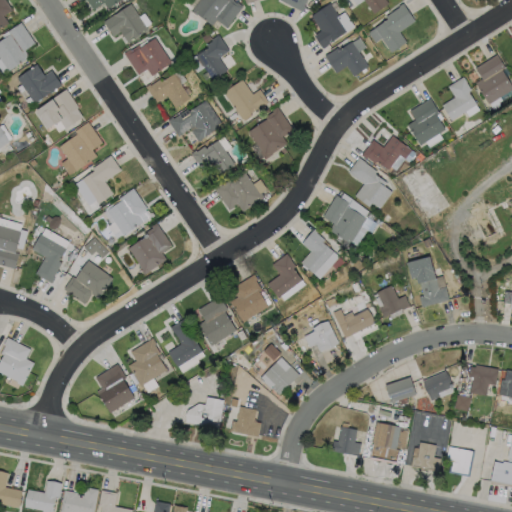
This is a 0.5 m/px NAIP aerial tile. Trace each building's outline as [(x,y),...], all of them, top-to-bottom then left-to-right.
[(9,23),(0,29),(0,0),(5,0),(13,11),(4,17),(9,23)] [(122,0),(108,10),(104,3),(94,11),(86,0),(122,0)] [(201,0),(227,0),(229,1),(229,0),(231,0),(237,4),(238,3),(243,7),(227,28),(217,21),(213,26),(193,11),(201,0)] [(306,7),(304,12),(281,1),(281,0),(308,0),(305,6),(306,7)] [(386,0),(389,4),(375,14),(365,0),(386,0)] [(131,4),(148,29),(129,43),(121,32),(114,37),(104,22),(115,15),(131,4)] [(328,46),(323,49),(315,36),(322,32),(312,16),(331,4),(349,31),(327,45),(328,46)] [(407,43),(392,53),(375,29),(388,20),(386,17),(400,8),(399,7),(404,4),(416,22),(400,33),(407,43)] [(22,23),(36,44),(26,51),(30,58),(9,72),(0,57),(0,42),(5,39),(3,35),(8,31),(9,32),(22,23)] [(228,71),(213,81),(197,56),(209,48),(207,46),(213,42),(212,40),(219,35),(230,51),(220,58),(228,71)] [(156,38),(172,63),(152,77),(148,69),(139,75),(125,54),(131,50),(131,51),(140,45),(141,48),(156,38)] [(352,42),(369,67),(354,77),(347,66),(337,74),(325,57),(329,54),(338,48),(340,51),(352,42)] [(511,85),(511,90),(489,105),(476,84),(483,79),(476,69),(498,55),(506,68),(502,70),(511,85)] [(37,65),(45,76),(52,71),(62,86),(51,94),(50,93),(35,104),(18,78),(37,65)] [(174,74),(190,99),(176,109),(168,97),(157,104),(146,87),(150,85),(151,86),(160,80),(162,82),(174,74)] [(477,105),(452,121),(443,106),(455,98),(448,87),(464,77),(467,83),(472,91),(469,93),(477,105)] [(243,80),(253,95),(260,90),(269,103),(258,111),(258,109),(251,114),(252,116),(245,121),(243,119),(243,120),(224,93),(243,80)] [(83,117),(66,129),(61,122),(57,125),(56,124),(48,129),(42,121),(43,120),(37,111),(54,99),(53,99),(67,90),(79,108),(78,109),(83,117)] [(446,130),(420,146),(408,126),(416,120),(410,112),(431,99),(440,114),(437,116),(446,130)] [(202,104),(218,129),(202,140),(203,140),(199,143),(192,132),(197,128),(195,126),(179,137),(168,121),(173,118),(174,119),(188,110),(190,112),(202,104)] [(288,144),(265,159),(261,153),(262,152),(249,132),(267,119),(266,118),(274,112),(273,111),(278,107),(293,130),(283,137),(288,144)] [(98,158),(77,172),(60,147),(78,135),(76,132),(89,123),(103,144),(93,150),(98,158)] [(0,126),(10,142),(0,148),(0,126)] [(393,136),(412,151),(405,159),(400,155),(389,170),(377,161),(375,164),(368,158),(367,160),(362,156),(373,140),(384,148),(393,136)] [(219,141),(235,165),(225,172),(216,160),(202,170),(191,154),(196,151),(197,152),(205,147),(207,149),(219,141)] [(114,195),(99,205),(83,180),(95,172),(93,169),(105,161),(104,161),(111,156),(122,171),(105,182),(114,195)] [(392,193),(380,209),(372,203),(369,207),(355,197),(364,184),(348,172),(359,158),(366,163),(366,164),(377,172),(376,174),(388,183),(385,187),(392,193)] [(246,173),(263,199),(244,213),(238,204),(230,210),(215,189),(220,185),(221,187),(230,180),(232,183),(246,173)] [(144,222),(124,236),(108,211),(122,202),(120,199),(127,194),(134,189),(148,209),(139,215),(144,222)] [(348,207),(367,219),(367,218),(377,224),(372,233),(368,230),(366,234),(359,230),(351,244),(330,231),(334,224),(324,217),(337,195),(350,204),(348,207)] [(368,212),(365,216),(359,213),(362,208),(368,212)] [(167,260),(145,275),(142,271),(144,270),(129,249),(148,236),(146,234),(153,228),(152,227),(157,223),(173,246),(162,253),(167,260)] [(0,226),(21,232),(21,230),(28,232),(23,250),(17,248),(16,253),(19,254),(15,269),(0,265),(0,226)] [(334,252),(314,274),(302,263),(312,252),(302,244),(315,229),(318,232),(317,233),(325,240),(323,243),(334,252)] [(56,279),(52,284),(36,275),(46,258),(32,250),(41,234),(67,249),(60,262),(62,263),(54,278),(56,279)] [(76,255),(72,261),(68,259),(71,252),(76,255)] [(302,281),(279,298),(268,284),(280,275),(273,265),(287,254),(292,260),(291,260),(296,267),(294,269),(302,281)] [(430,257),(439,289),(446,287),(449,300),(422,308),(420,298),(424,297),(420,284),(419,284),(417,278),(412,280),(408,263),(430,257)] [(88,261),(113,279),(99,299),(92,294),(85,305),(64,290),(73,277),(76,279),(88,261)] [(269,307),(244,323),(231,302),(238,297),(233,289),(255,275),(258,280),(256,281),(262,291),(260,292),(269,307)] [(363,289),(357,292),(353,285),(359,282),(363,289)] [(511,292),(505,291),(503,306),(511,306),(511,283),(511,284),(511,292)] [(392,286),(399,299),(405,296),(410,307),(403,310),(402,309),(384,318),(380,308),(384,306),(377,293),(392,286)] [(237,331),(212,347),(198,325),(205,321),(199,310),(220,297),(228,310),(225,312),(237,331)] [(338,305),(328,309),(325,302),(334,298),(338,305)] [(364,300),(375,324),(353,335),(353,334),(345,338),(331,309),(339,305),(342,313),(346,311),(346,309),(364,300)] [(203,352),(178,368),(168,353),(181,345),(171,328),(187,318),(190,323),(189,324),(198,338),(195,339),(203,352)] [(339,344),(321,353),(316,344),(320,342),(313,329),(328,321),(339,344)] [(246,338),(241,341),(237,334),(242,331),(246,338)] [(288,337),(282,340),(279,335),(284,332),(288,337)] [(35,363),(23,387),(17,384),(18,382),(0,373),(0,363),(4,356),(1,354),(6,346),(4,345),(8,338),(31,350),(26,359),(35,363)] [(147,385),(142,388),(128,366),(136,361),(131,352),(153,339),(157,345),(155,345),(161,354),(158,356),(167,371),(146,384),(147,385)] [(281,354),(274,361),(264,352),(271,344),(281,354)] [(276,363),(286,372),(291,367),(300,376),(280,395),(272,388),(275,385),(265,374),(276,363)] [(135,398),(111,413),(97,392),(102,389),(96,378),(118,364),(127,378),(124,380),(135,398)] [(476,365),(499,370),(496,386),(489,384),(487,396),(470,393),(473,378),(469,377),(471,367),(475,368),(476,365)] [(511,396),(511,371),(502,370),(499,395),(511,396)] [(453,387),(430,397),(423,382),(446,372),(453,387)] [(416,395),(391,403),(386,386),(410,377),(416,395)] [(472,398),(469,412),(455,409),(458,395),(472,398)] [(224,401),(219,429),(186,423),(188,411),(199,404),(206,405),(207,397),(224,401)] [(257,410),(254,422),(262,424),(259,438),(231,432),(233,421),(237,422),(240,407),(257,410)] [(401,428),(396,450),(372,445),(377,423),(401,428)] [(357,430),(355,443),(362,444),(359,457),(332,451),(334,441),(338,442),(341,427),(357,430)] [(436,446),(434,458),(441,459),(439,473),(411,467),(415,448),(419,449),(420,443),(436,446)] [(475,452),(470,477),(449,473),(451,462),(447,461),(449,447),(475,452)] [(511,469),(511,487),(491,483),(495,462),(504,464),(503,468),(511,469)] [(20,489),(16,506),(0,502),(0,470),(6,472),(3,486),(20,489)] [(60,483),(58,497),(54,496),(51,511),(40,511),(41,510),(23,507),(26,489),(43,492),(45,480),(54,480),(60,483)] [(98,489),(93,511),(59,511),(64,490),(77,492),(76,494),(83,495),(85,487),(98,489)] [(131,509),(130,511),(99,511),(101,506),(97,506),(101,489),(116,493),(114,505),(131,509)] [(170,503),(168,511),(152,511),(155,500),(170,503)]
